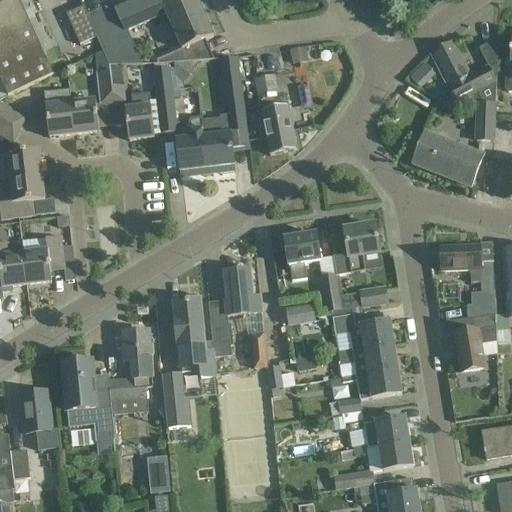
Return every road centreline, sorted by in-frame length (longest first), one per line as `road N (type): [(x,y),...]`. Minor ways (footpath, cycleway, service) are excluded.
road 1 (residential): [(455,511),(408,204)]
road 2 (residential): [(137,274),(124,172),(85,169),(72,190),(84,306)]
road 3 (residential): [(137,274),(290,180),(347,129)]
road 4 (residential): [(359,20),(242,36),(223,0)]
road 5 (residential): [(383,74),(477,0)]
